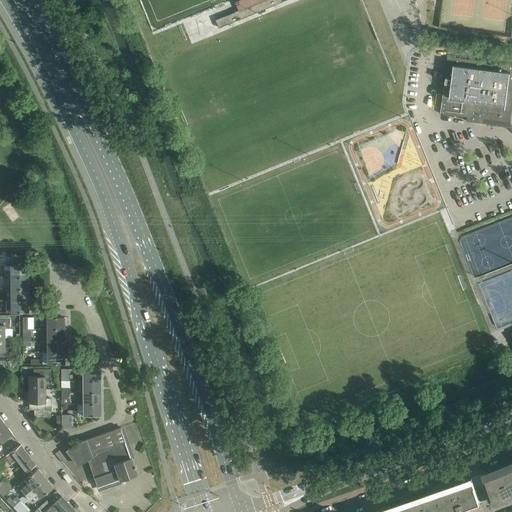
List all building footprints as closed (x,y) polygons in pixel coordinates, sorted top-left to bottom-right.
[(262,0),(216,19),(219,28),(285,0),(262,0)] [(236,10),(260,0),(233,0),(236,10)] [(510,122),(511,108),(511,64),(448,56),(440,113),(467,117),(466,121),(503,126),(503,121),(510,122)] [(11,277),(27,277),(27,270),(26,270),(27,265),(11,265),(11,277)] [(27,284),(27,277),(11,277),(11,289),(27,289),(27,284)] [(27,293),(27,289),(11,289),(11,300),(28,300),(28,293),(27,293)] [(28,300),(11,300),(6,300),(6,312),(27,312),(27,307),(28,307),(28,300)] [(47,322),(47,328),(64,328),(64,322),(63,322),(63,317),(63,316),(41,317),(41,322),(47,322)] [(0,337),(4,337),(4,329),(10,328),(10,317),(0,317),(0,337)] [(47,328),(41,329),(41,340),(43,340),(63,340),(63,335),(64,335),(64,328),(47,328)] [(22,329),(23,340),(31,340),(30,329),(27,329),(22,329)] [(4,346),(4,337),(0,337),(0,357),(10,358),(10,346),(4,346)] [(43,340),(43,352),(64,352),(64,345),(63,345),(63,340),(43,340)] [(43,352),(42,352),(42,364),(47,364),(63,363),(63,358),(64,358),(64,352),(43,352)] [(83,380),(100,380),(100,373),(99,373),(99,368),(83,368),(83,380)] [(29,383),(29,389),(45,389),(45,380),(50,380),(50,369),(33,369),(33,376),(28,376),(28,383),(29,383)] [(69,369),(61,369),(61,373),(61,380),(69,380),(69,373),(69,369)] [(61,380),(61,388),(61,392),(69,392),(69,380),(61,380)] [(78,380),(78,392),(99,392),(99,387),(100,387),(100,380),(83,380),(78,380)] [(29,396),(28,396),(29,402),(33,402),(34,409),(34,417),(51,417),(51,409),(51,398),(45,398),(45,389),(29,389),(29,396)] [(78,392),(77,392),(77,404),(83,404),(100,403),(100,397),(99,397),(99,392),(78,392)] [(100,410),(100,403),(83,404),(83,416),(100,415),(99,410),(100,410)] [(62,428),(71,428),(71,415),(61,415),(62,428)] [(0,443),(13,434),(0,416),(0,443)] [(86,462),(94,490),(121,483),(108,433),(60,446),(63,457),(67,456),(70,466),(86,462)] [(25,471),(35,464),(20,444),(5,456),(12,464),(17,461),(25,471)] [(511,462),(507,464),(491,471),(483,474),(484,474),(495,506),(511,499),(511,462)] [(21,489),(25,494),(45,478),(37,469),(24,479),(28,483),(21,489)] [(45,478),(25,494),(29,499),(36,493),(40,498),(52,487),(45,478)] [(471,478),(456,483),(374,511),(451,511),(459,509),(463,507),(464,508),(481,502),(481,501),(480,502),(471,479),(472,478),(471,478)] [(2,479),(0,480),(0,492),(3,495),(12,487),(6,480),(2,479)] [(72,511),(74,510),(62,496),(44,511),(53,511),(56,509),(59,511),(72,511)] [(10,503),(12,505),(19,499),(17,497),(10,503)] [(12,505),(11,505),(18,511),(32,511),(24,503),(19,499),(12,505)] [(5,503),(1,507),(6,511),(9,508),(5,503)]
